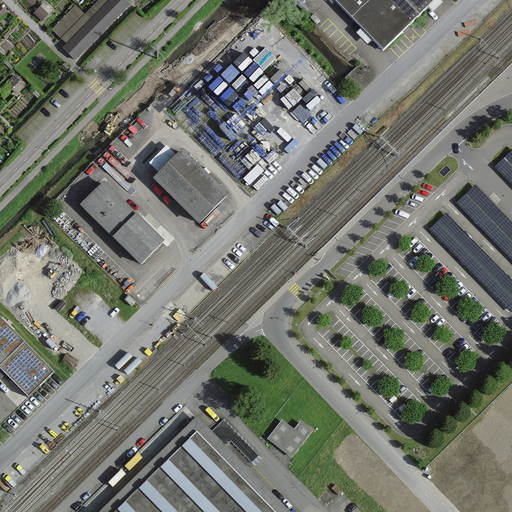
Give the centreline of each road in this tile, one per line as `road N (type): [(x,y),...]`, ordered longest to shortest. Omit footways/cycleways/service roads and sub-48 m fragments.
road 1 (residential): [(0,462),(469,0)]
road 2 (tertiary): [(0,186),(184,0)]
